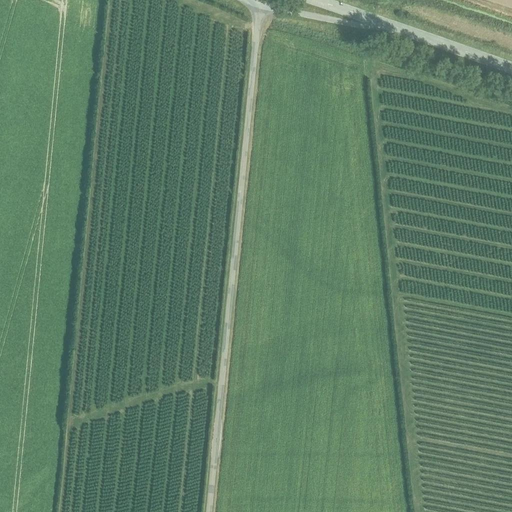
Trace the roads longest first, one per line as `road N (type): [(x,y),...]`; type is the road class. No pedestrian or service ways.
road 1 (unclassified): [(261,6),(209,511)]
road 2 (tertiary): [(511,68),(375,20)]
